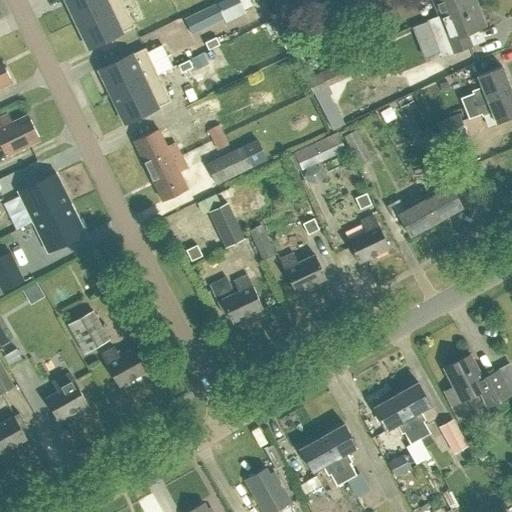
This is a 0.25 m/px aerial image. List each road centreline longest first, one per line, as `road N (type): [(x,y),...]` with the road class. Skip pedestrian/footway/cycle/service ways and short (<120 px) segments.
road 1 (residential): [(229,421),(17,0)]
road 2 (tertiary): [(229,421),(511,265)]
road 3 (tertiary): [(67,511),(229,421)]
